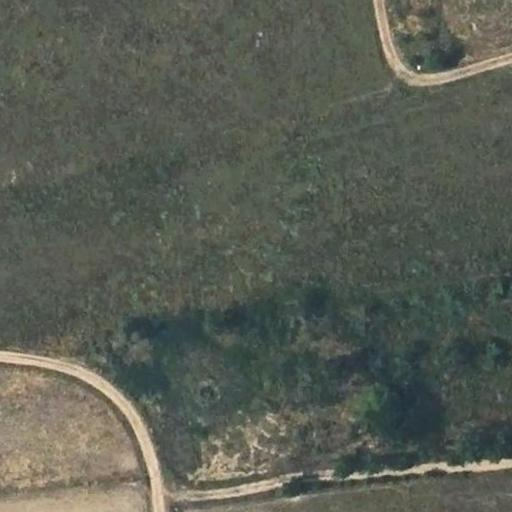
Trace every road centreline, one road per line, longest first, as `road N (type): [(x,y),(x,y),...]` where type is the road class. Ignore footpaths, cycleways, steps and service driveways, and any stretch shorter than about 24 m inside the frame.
road 1 (track): [(151,483),(223,494),(298,475),(511,462)]
road 2 (track): [(0,363),(87,382),(119,405),(144,445),(156,511)]
road 3 (track): [(511,57),(428,81),(410,78),(384,38),(379,0)]
